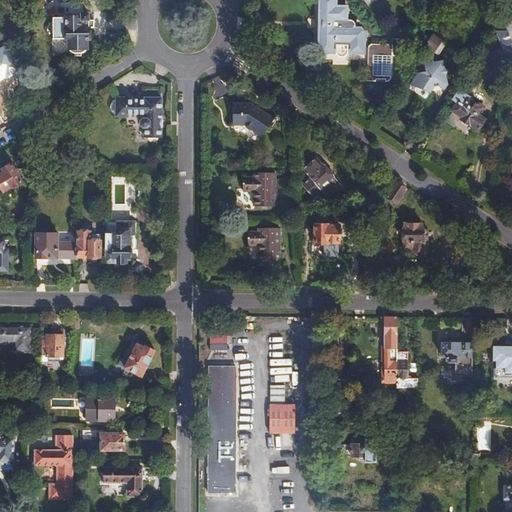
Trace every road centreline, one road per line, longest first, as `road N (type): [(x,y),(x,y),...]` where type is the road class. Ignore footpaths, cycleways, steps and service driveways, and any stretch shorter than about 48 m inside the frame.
road 1 (residential): [(511,241),(218,46)]
road 2 (residential): [(511,302),(183,302)]
road 3 (residential): [(183,302),(186,61)]
road 4 (residential): [(183,511),(183,302)]
road 5 (residential): [(183,302),(0,298)]
road 6 (residential): [(154,43),(0,138)]
